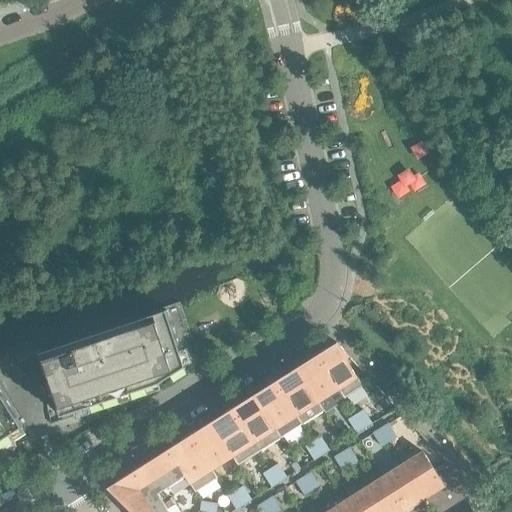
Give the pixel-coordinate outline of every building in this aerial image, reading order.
[(427,146),(416,151),(423,165),(434,159),(427,146)] [(405,185),(395,191),(401,202),(417,193),(420,197),(431,190),(424,176),(418,178),(415,173),(402,179),(405,185)] [(160,383),(187,366),(168,310),(40,353),(62,416),(160,383)] [(319,355),(346,398),(364,386),(346,359),(350,356),(338,343),(319,355)] [(346,398),(319,355),(297,368),(325,411),(320,402),(340,390),(345,398),(346,398)] [(297,368),(276,382),(303,425),(325,411),(297,368)] [(303,425),(276,382),(255,395),(277,430),(297,417),(302,425),(303,425)] [(0,441),(24,427),(0,389),(0,441)] [(255,395),(234,409),(255,443),(277,430),(255,395)] [(234,409),(212,422),(234,457),(255,443),(234,409)] [(364,410),(357,415),(365,428),(373,423),(364,410)] [(365,428),(357,415),(349,420),(357,433),(365,428)] [(234,457),(212,422),(191,436),(213,470),(234,457)] [(397,437),(389,423),(381,428),(390,442),(397,437)] [(390,442),(381,428),(374,433),(382,447),(390,442)] [(213,470),(191,436),(170,449),(187,476),(186,477),(191,484),(213,470)] [(322,437),(314,442),(322,455),(330,450),(322,437)] [(322,455),(314,442),(306,446),(315,460),(322,455)] [(359,461),(350,448),(342,453),(351,466),(359,461)] [(160,494),(186,477),(187,476),(170,449),(108,488),(132,511),(150,511),(166,503),(165,502),(160,494)] [(445,486),(436,471),(424,452),(404,464),(426,498),(445,486)] [(351,466),(342,453),(335,457),(344,471),(351,466)] [(279,464),(271,469),(280,482),(288,477),(279,464)] [(426,498),(404,464),(385,476),(407,511),(426,498)] [(280,482),(271,469),(264,473),(272,487),(280,482)] [(320,486),(312,472),(304,477),(313,491),(320,486)] [(404,511),(407,511),(385,476),(366,489),(380,511),(404,511)] [(313,491),(304,477),(296,482),(305,495),(313,491)] [(244,486),(236,491),(245,505),(252,500),(244,486)] [(380,511),(366,489),(346,501),(353,511),(380,511)] [(245,505),(236,491),(228,496),(237,509),(245,505)] [(278,511),(282,510),(273,497),(265,501),(272,511),(278,511)] [(181,511),(172,498),(165,502),(166,503),(150,511),(181,511)] [(202,501),(201,510),(210,511),(216,511),(218,504),(202,501)] [(272,511),(265,501),(258,506),(261,511),(272,511)] [(353,511),(346,501),(328,511),(353,511)]
